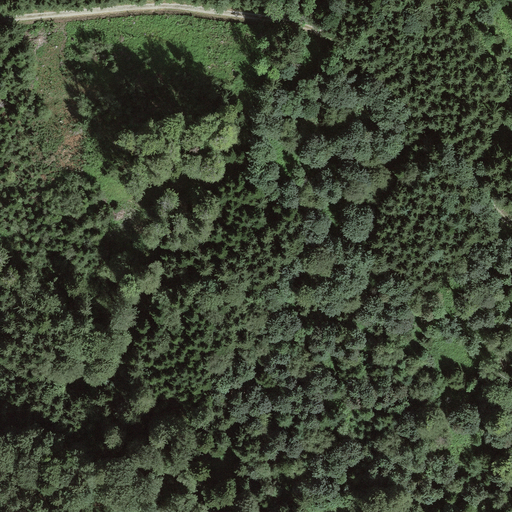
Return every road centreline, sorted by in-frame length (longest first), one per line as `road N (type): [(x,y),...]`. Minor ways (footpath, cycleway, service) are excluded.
road 1 (track): [(511,221),(366,60),(307,25),(144,7),(0,20)]
road 2 (track): [(0,242),(67,306),(94,384),(118,375),(141,299),(159,283)]
